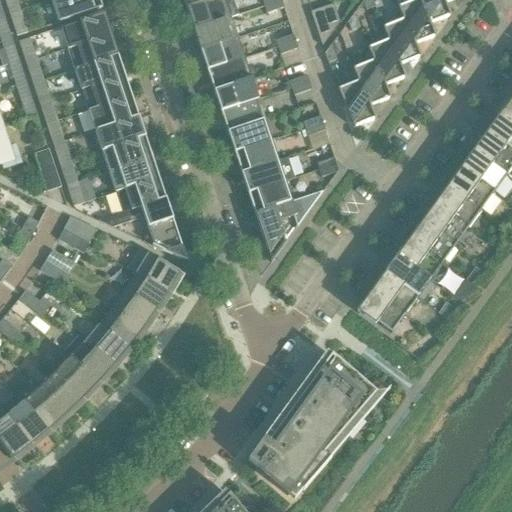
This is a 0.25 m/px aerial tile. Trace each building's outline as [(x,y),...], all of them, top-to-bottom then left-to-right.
[(15,0),(3,0),(7,9),(17,5),(15,0)] [(98,0),(58,0),(51,3),(58,24),(101,10),(98,0)] [(184,6),(186,11),(219,0),(182,0),(183,2),(184,2),(184,1),(186,0),(188,5),(186,6),(185,6),(184,6)] [(191,26),(193,32),(231,19),(238,17),(232,0),(219,0),(186,11),(190,22),(191,22),(193,21),(195,26),(192,27),(192,26),(191,26)] [(264,0),(261,1),(264,8),(281,2),(280,0),(264,0)] [(363,0),(362,3),(366,12),(375,8),(371,0),(363,0)] [(416,0),(417,1),(418,1),(427,23),(428,22),(429,26),(448,19),(450,18),(444,6),(443,2),(442,2),(440,0),(416,0)] [(397,9),(402,22),(403,21),(412,43),(413,43),(414,47),(433,39),(435,39),(429,26),(428,22),(427,23),(418,1),(417,1),(397,9)] [(281,2),(264,8),(266,15),(283,9),(281,2)] [(310,13),(321,48),(339,24),(333,5),(310,13)] [(354,14),(347,23),(351,32),(360,29),(354,14)] [(60,29),(67,51),(110,36),(103,15),(60,29)] [(4,19),(0,19),(0,36),(9,34),(4,19)] [(198,47),(199,52),(237,40),(231,19),(193,32),(196,43),(198,43),(198,42),(200,41),(201,46),(199,47),(198,47)] [(23,21),(12,25),(16,38),(27,34),(23,21)] [(387,42),(388,42),(397,64),(398,63),(399,67),(418,60),(420,59),(414,47),(413,43),(412,43),(403,21),(402,22),(383,29),(382,30),(387,42)] [(67,51),(74,71),(117,57),(110,36),(67,51)] [(275,42),(277,49),(294,43),(292,36),(275,42)] [(18,43),(22,56),(33,53),(29,40),(18,43)] [(205,67),(206,73),(244,60),(237,40),(199,52),(203,63),(204,63),(207,62),(208,67),(206,67),(205,67)] [(367,50),(372,63),(373,62),(382,84),(383,84),(384,88),(403,80),(403,81),(405,80),(399,67),(398,63),(397,64),(388,42),(387,42),(367,50)] [(294,43),(277,49),(280,56),(297,50),(294,43)] [(4,50),(9,65),(18,62),(13,47),(4,50)] [(324,55),(327,66),(328,65),(336,61),(330,47),(324,55)] [(74,71),(81,92),(124,77),(117,57),(74,71)] [(211,88),(213,93),(251,81),(244,60),(206,73),(210,84),(211,84),(211,83),(213,82),(215,87),(213,88),(211,88)] [(18,62),(9,65),(14,80),(23,77),(18,62)] [(352,71),(357,83),(358,83),(367,105),(368,105),(369,108),(388,101),(390,100),(384,88),(383,84),(382,84),(373,62),(372,63),(352,71)] [(28,72),(32,85),(43,82),(38,69),(28,72)] [(81,92),(87,112),(131,98),(124,77),(81,92)] [(288,83),(291,90),(308,84),(306,77),(288,83)] [(218,108),(220,114),(258,101),(251,81),(213,93),(217,104),(218,104),(220,103),(222,108),(220,108),(219,108),(218,108)] [(43,82),(32,85),(36,98),(47,95),(43,82)] [(358,83),(357,83),(336,91),(341,108),(344,108),(353,130),(354,129),(373,121),(373,122),(375,121),(369,108),(368,105),(367,105),(358,83)] [(308,84),(291,90),(293,97),(310,91),(308,84)] [(30,97),(21,100),(27,119),(36,116),(30,97)] [(87,112),(94,133),(137,118),(131,98),(87,112)] [(511,99),(497,118),(511,128),(511,99)] [(225,129),(227,134),(265,122),(258,101),(220,114),(224,125),(225,125),(225,124),(227,123),(229,128),(226,129),(225,129)] [(41,113),(46,126),(56,123),(52,110),(41,113)] [(94,133),(101,153),(144,139),(137,118),(94,133)] [(302,124),(304,131),(322,125),(319,118),(302,124)] [(511,128),(497,118),(485,135),(511,155),(511,128)] [(232,149),(234,155),(272,142),(265,122),(227,134),(230,145),(232,145),(234,144),(235,149),(233,150),(233,149),(232,149)] [(56,123),(46,126),(50,139),(60,136),(56,123)] [(322,125),(304,131),(307,138),(324,133),(322,125)] [(0,164),(1,164),(3,170),(21,164),(15,146),(8,148),(1,127),(0,127),(0,164)] [(511,155),(485,135),(472,153),(506,177),(511,168),(511,155)] [(101,153),(108,174),(151,159),(144,139),(101,153)] [(239,170),(240,175),(278,163),(272,142),(234,155),(237,166),(238,166),(238,165),(241,164),(242,169),(240,170),(239,170)] [(33,156),(46,194),(60,189),(48,151),(33,156)] [(55,154),(59,167),(70,164),(66,151),(55,154)] [(472,153),(459,170),(493,195),(506,177),(472,153)] [(108,174),(115,194),(158,180),(151,159),(108,174)] [(245,190),(247,196),(285,183),(295,180),(288,159),(278,163),(240,175),(244,186),(245,186),(247,185),(249,190),(247,191),(247,190),(245,190)] [(316,165),(318,172),(335,166),(333,159),(316,165)] [(70,164),(59,167),(63,180),(74,177),(70,164)] [(335,166),(318,172),(321,179),(336,174),(337,172),(335,166)] [(459,170),(447,188),(480,212),(493,195),(459,170)] [(112,229),(125,225),(122,214),(165,200),(158,180),(115,194),(121,214),(97,222),(112,229)] [(252,211),(254,216),(291,204),(291,203),(292,203),(285,183),(247,196),(251,207),(252,207),(252,206),(254,205),(256,210),(254,211),(253,211),(252,211)] [(67,192),(73,208),(84,205),(78,188),(67,192)] [(447,188),(434,205),(467,230),(480,212),(447,188)] [(291,204),(254,216),(254,217),(256,217),(255,216),(258,216),(259,221),(257,221),(256,221),(270,264),(287,242),(286,241),(285,242),(278,223),(292,218),(296,227),(293,230),(295,231),(322,194),(322,193),(292,203),(291,203),(291,204)] [(122,214),(125,225),(143,219),(153,248),(178,260),(180,261),(181,260),(182,260),(182,259),(183,258),(183,257),(170,216),(165,200),(122,214)] [(434,205),(421,223),(454,247),(467,230),(434,205)] [(74,241),(71,246),(74,247),(72,250),(83,255),(88,245),(95,232),(69,218),(62,231),(73,237),(72,239),(74,241)] [(26,221),(21,230),(31,236),(38,224),(36,227),(26,221)] [(421,223),(408,240),(442,265),(454,247),(421,223)] [(31,236),(21,230),(16,239),(26,245),(24,247),(25,248),(31,236)] [(69,245),(71,246),(74,241),(72,239),(73,237),(62,231),(57,241),(68,247),(69,245)] [(502,237),(490,246),(498,252),(510,242),(502,237)] [(408,240),(396,258),(429,282),(442,265),(408,240)] [(123,268),(135,275),(168,296),(168,295),(167,295),(178,276),(179,277),(180,276),(179,276),(179,275),(165,267),(167,264),(135,249),(123,268)] [(396,258),(383,275),(416,299),(429,282),(396,258)] [(50,276),(53,278),(56,273),(53,271),(55,269),(45,262),(39,272),(49,279),(50,276)] [(0,264),(0,276),(3,279),(11,268),(9,271),(0,264)] [(474,270),(465,282),(472,287),(484,277),(474,270)] [(56,273),(53,278),(55,279),(53,282),(63,288),(69,278),(60,272),(58,274),(56,273)] [(135,275),(123,293),(155,315),(155,314),(166,296),(167,296),(168,296),(135,275)] [(383,275),(370,293),(404,317),(416,299),(383,275)] [(29,306),(31,308),(35,303),(32,302),(34,299),(25,292),(17,301),(27,309),(29,306)] [(123,293),(110,310),(142,333),(141,332),(154,315),(155,315),(123,293)] [(404,317),(370,293),(356,311),(357,312),(358,311),(358,312),(356,315),(373,328),(376,324),(390,335),(404,317)] [(35,303),(31,308),(33,310),(32,312),(41,319),(48,310),(38,303),(37,305),(35,303)] [(445,304),(438,315),(448,323),(456,312),(445,304)] [(110,310),(97,327),(128,351),(127,350),(141,333),(141,334),(142,333),(110,310)] [(5,335),(7,336),(11,332),(9,330),(11,328),(2,320),(0,322),(0,333),(3,337),(5,335)] [(97,327),(84,343),(114,369),(114,368),(113,368),(127,351),(128,352),(128,351),(97,327)] [(11,332),(7,336),(9,338),(7,340),(16,348),(24,340),(15,332),(13,334),(11,332)] [(64,353),(70,359),(98,386),(99,385),(98,385),(112,369),(113,369),(114,369),(84,343),(78,338),(64,353)] [(320,372),(267,444),(262,441),(247,462),(256,469),(259,465),(264,469),(260,475),(287,497),(295,487),(301,492),(302,493),(329,461),(323,455),(375,395),(330,357),(329,359),(332,362),(323,375),(320,372)] [(70,359),(55,374),(82,402),(83,402),(82,401),(97,385),(98,386),(70,359)] [(55,374),(39,389),(66,418),(65,417),(81,402),(82,403),(82,402),(55,374)] [(39,389),(23,403),(49,433),(48,432),(65,418),(65,419),(66,418),(39,389)] [(17,396),(1,409),(31,448),(32,447),(31,447),(48,433),(48,434),(49,433),(23,403),(17,396)] [(31,448),(1,409),(0,409),(0,446),(12,461),(13,462),(14,461),(13,460),(30,447),(31,448)] [(239,511),(227,497),(225,499),(228,502),(218,511),(216,511),(214,510),(212,511),(239,511)]
